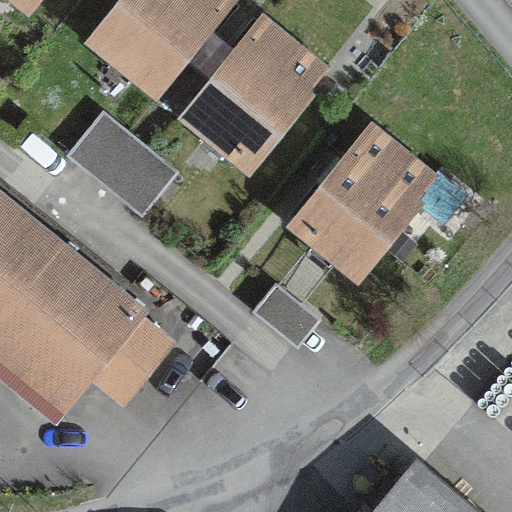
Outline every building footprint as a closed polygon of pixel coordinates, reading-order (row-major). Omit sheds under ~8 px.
[(125,0),(93,40),(156,91),(229,0),(125,0)] [(262,22),(186,116),(249,166),(306,96),(301,92),(320,69),(262,22)] [(73,153),(107,181),(138,143),(104,115),(73,153)] [(371,130),(295,223),(357,274),(414,204),(410,200),(429,177),(371,130)] [(173,172),(138,143),(107,181),(143,210),(173,172)] [(0,354),(63,406),(140,311),(0,197),(0,354)] [(276,287),(257,311),(295,342),(314,318),(276,287)] [(426,511),(399,489),(379,511),(426,511)]
